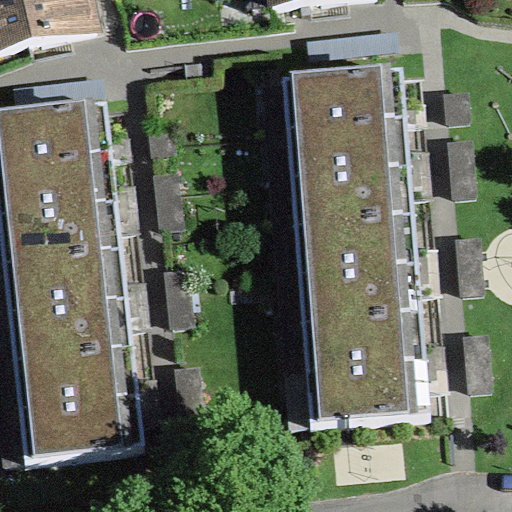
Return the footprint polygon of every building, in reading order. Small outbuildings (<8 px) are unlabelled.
[(88,0),(0,0),(0,57),(97,36),(88,0)] [(376,0),(245,0),(247,12),(272,9),(273,13),(377,1),(376,0)] [(287,126),(406,116),(403,66),(283,76),(287,126)] [(106,112),(0,124),(0,174),(112,162),(106,112)] [(406,116),(287,126),(291,175),(411,165),(406,116)] [(0,223),(117,211),(112,162),(0,174),(0,223)] [(414,214),(411,165),(291,175),(295,224),(414,214)] [(123,260),(117,211),(0,223),(0,245),(3,273),(123,260)] [(418,263),(414,214),(295,224),(299,273),(418,263)] [(8,322),(128,309),(123,260),(3,273),(8,322)] [(299,273),(303,322),(423,314),(418,263),(299,273)] [(14,371),(134,358),(128,309),(8,322),(14,371)] [(307,371),(426,362),(423,314),(303,322),(307,371)] [(134,358),(14,371),(19,420),(139,407),(134,358)] [(311,420),(430,411),(426,362),(307,371),(311,420)] [(25,469),(144,456),(139,407),(19,420),(25,469)]
